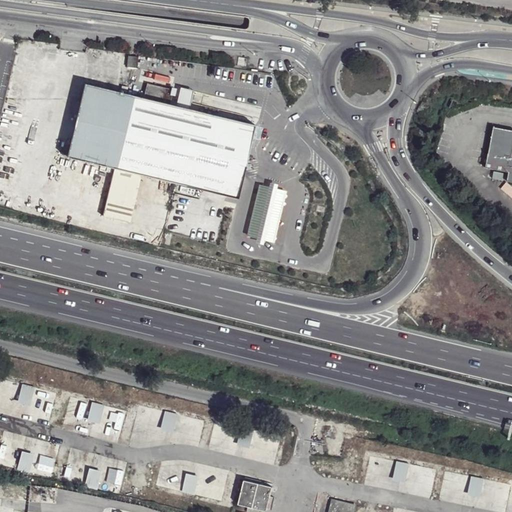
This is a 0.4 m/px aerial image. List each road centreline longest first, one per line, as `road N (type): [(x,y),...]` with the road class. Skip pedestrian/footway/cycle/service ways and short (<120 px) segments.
road 1 (motorway): [(342,113),(375,148),(417,218),(415,271),(384,301),(338,308),(0,235)]
road 2 (motorway): [(511,372),(0,248)]
road 3 (motorway): [(0,287),(484,404)]
road 4 (primary): [(67,0),(511,58)]
road 5 (primary): [(0,1),(257,36),(304,53),(324,79)]
road 6 (primary): [(511,36),(445,37),(374,20),(228,4)]
road 7 (motorway): [(511,276),(413,184),(396,146),(395,106)]
road 8 (primary): [(350,41),(228,4)]
